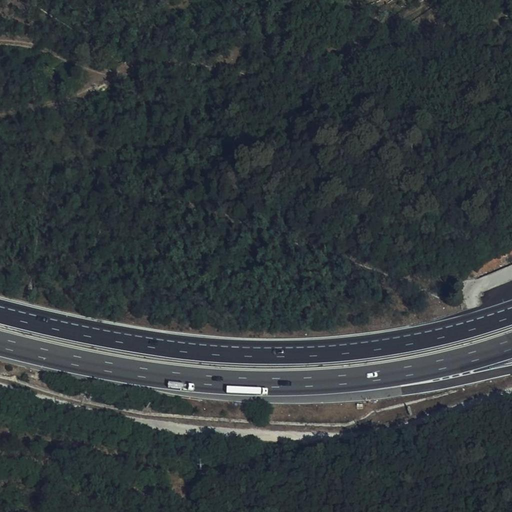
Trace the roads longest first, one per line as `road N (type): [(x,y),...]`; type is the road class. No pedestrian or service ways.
road 1 (unclassified): [(511,392),(402,424),(321,436),(165,426),(0,386)]
road 2 (motorway): [(511,313),(444,334),(305,353),(140,344),(0,310)]
road 3 (motorway): [(0,343),(131,372),(286,383),(422,368),(511,345)]
